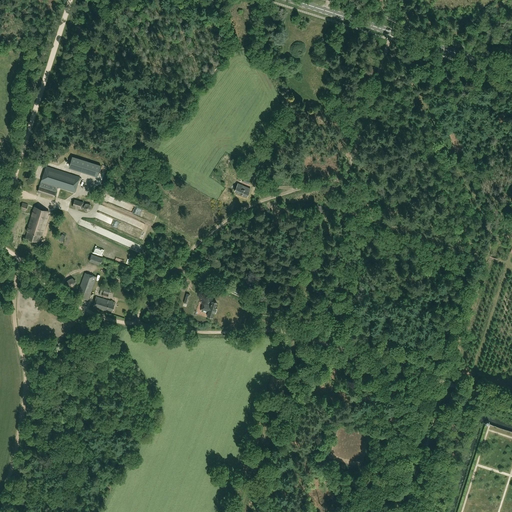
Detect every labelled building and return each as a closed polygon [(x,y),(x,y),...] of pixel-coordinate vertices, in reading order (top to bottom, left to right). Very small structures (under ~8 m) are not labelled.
[(81,164),(79,172),(95,176),(97,168),(81,164)] [(54,197),(56,192),(57,187),(75,193),(80,177),(46,167),(38,192),(54,197)] [(238,184),(235,192),(246,197),(250,189),(238,184)] [(75,200),(72,207),(81,210),(84,203),(75,200)] [(85,204),(83,208),(86,212),(91,210),(90,205),(85,204)] [(26,238),(38,242),(40,236),(41,236),(49,211),(34,207),(27,231),(28,232),(26,238)] [(101,214),(131,226),(133,220),(104,208),(101,214)] [(81,227),(88,230),(90,224),(84,221),(81,227)] [(85,273),(77,296),(88,300),(96,277),(85,273)] [(69,282),(72,288),(77,285),(75,279),(69,282)] [(93,307),(112,313),(115,303),(96,297),(93,307)] [(201,311),(207,313),(208,313),(207,316),(212,318),(217,303),(211,301),(212,300),(208,298),(206,302),(204,302),(201,311)]
